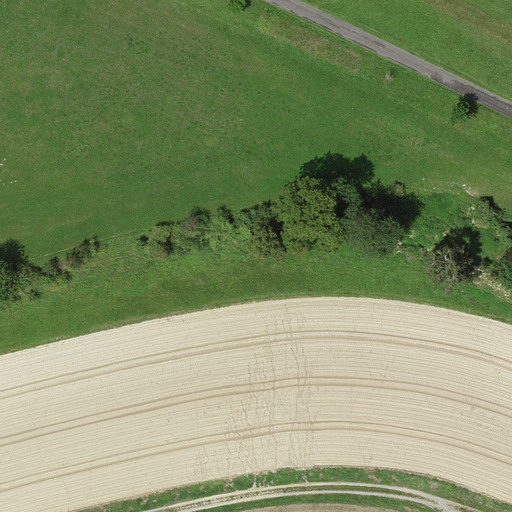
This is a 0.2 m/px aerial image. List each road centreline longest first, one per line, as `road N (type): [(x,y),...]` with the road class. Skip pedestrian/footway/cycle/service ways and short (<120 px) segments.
road 1 (track): [(456,511),(306,491),(177,511)]
road 2 (track): [(511,108),(282,0)]
